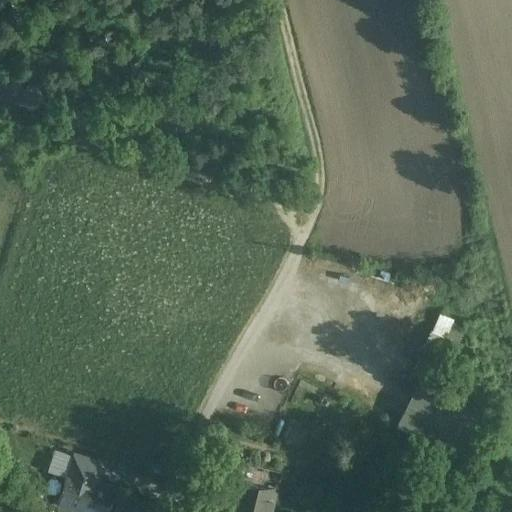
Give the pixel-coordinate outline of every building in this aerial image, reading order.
[(19,66),(0,71),(0,101),(27,93),(19,66)] [(481,410),(417,377),(395,419),(458,452),(481,410)] [(71,451),(54,445),(48,464),(65,469),(67,465),(71,451)] [(101,458),(72,449),(71,451),(67,465),(85,471),(83,475),(91,478),(92,474),(93,474),(96,466),(98,467),(101,458)] [(93,474),(92,474),(91,478),(83,475),(85,471),(67,465),(65,469),(57,496),(104,511),(114,481),(93,474)] [(268,511),(275,486),(236,477),(227,511),(268,511)] [(150,511),(154,500),(132,493),(126,509),(133,511),(150,511)]
